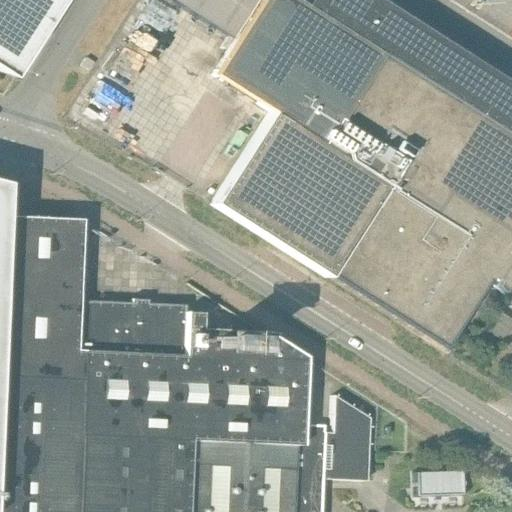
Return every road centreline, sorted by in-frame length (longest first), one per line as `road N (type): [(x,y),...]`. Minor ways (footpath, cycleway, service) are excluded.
road 1 (tertiary): [(511,443),(8,131)]
road 2 (unclassified): [(90,0),(8,131)]
